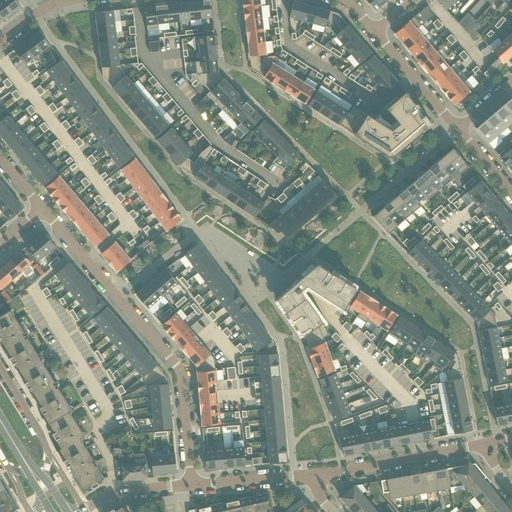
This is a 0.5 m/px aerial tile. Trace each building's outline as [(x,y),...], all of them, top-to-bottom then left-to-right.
[(1,0),(0,0),(0,15),(3,20),(12,14),(1,0)] [(15,0),(1,0),(12,14),(21,7),(15,0)] [(201,19),(212,18),(209,0),(205,0),(199,1),(201,19)] [(244,8),(260,6),(259,0),(242,0),(243,4),(244,4),(244,7),(243,7),(244,8)] [(365,0),(375,11),(387,0),(365,0)] [(436,0),(447,11),(458,0),(457,0),(436,0)] [(511,0),(500,0),(503,2),(497,10),(501,13),(507,6),(508,7),(511,1),(511,0)] [(201,19),(199,1),(188,2),(190,20),(201,19)] [(301,20),(306,4),(294,1),(289,17),(301,20)] [(190,20),(188,2),(177,3),(179,21),(190,20)] [(179,21),(177,3),(166,5),(169,23),(179,21)] [(313,24),(317,8),(306,4),(301,20),(313,24)] [(156,6),(158,24),(169,23),(166,5),(156,6)] [(260,6),(244,8),(244,10),(245,13),(244,13),(245,20),(262,18),(270,17),(268,5),(260,6)] [(414,17),(420,25),(421,26),(421,25),(433,15),(432,15),(428,10),(430,9),(428,5),(414,17)] [(156,6),(144,7),(147,30),(148,36),(159,35),(159,29),(158,24),(156,6)] [(325,27),(329,11),(317,8),(313,24),(325,27)] [(96,24),(114,22),(113,11),(95,13),(96,24)] [(335,36),(348,26),(338,14),(329,11),(325,27),(328,28),(335,36)] [(468,13),(458,23),(464,29),(465,31),(466,31),(474,23),(476,21),(474,20),(468,13)] [(395,35),(402,42),(416,30),(421,26),(420,25),(414,17),(394,34),(395,35)] [(262,18),(245,20),(246,28),(246,27),(247,30),(246,31),(246,32),(263,30),(262,18)] [(114,22),(96,24),(98,35),(116,33),(114,22)] [(402,42),(408,50),(423,37),(428,33),(421,25),(421,26),(417,29),(416,30),(402,42)] [(343,45),(356,35),(348,26),(335,36),(343,45)] [(263,30),(246,32),(247,34),(247,33),(248,36),(247,36),(248,44),(264,42),(263,30)] [(39,31),(30,37),(41,52),(50,46),(39,31)] [(99,45),(117,43),(116,33),(98,35),(99,45)] [(203,36),(193,37),(194,50),(199,50),(199,49),(215,47),(215,46),(214,37),(214,35),(203,36)] [(351,55),(363,44),(356,35),(343,45),(351,55)] [(501,43),(508,50),(511,55),(511,36),(511,35),(501,43)] [(30,37),(22,44),(33,58),(41,52),(30,37)] [(408,50),(415,58),(429,45),(423,37),(408,50)] [(158,41),(148,42),(150,52),(160,51),(158,41)] [(264,42),(248,44),(249,51),(250,54),(249,54),(249,56),(259,55),(266,54),(273,54),(272,41),(264,42)] [(117,43),(99,45),(100,56),(118,54),(117,43)] [(498,58),(502,63),(503,63),(511,55),(508,50),(501,43),(492,51),(498,58)] [(22,44),(14,50),(25,65),(33,58),(22,44)] [(363,44),(351,55),(359,64),(371,53),(363,44)] [(415,58),(421,65),(436,53),(429,45),(415,58)] [(200,61),(217,59),(217,58),(216,58),(215,49),(215,47),(199,49),(199,50),(200,61)] [(436,53),(421,65),(428,73),(443,60),(446,57),(440,49),(436,53)] [(101,67),(119,65),(118,54),(100,56),(101,67)] [(259,55),(249,56),(249,57),(250,57),(251,69),(264,77),(273,63),(276,57),(274,56),(266,57),(261,65),(260,64),(259,55)] [(369,75),(381,65),(373,55),(360,66),(369,75)] [(502,63),(498,58),(487,68),(488,69),(491,72),(491,73),(503,63),(502,63)] [(194,62),(189,63),(191,74),(196,73),(196,74),(202,73),(216,71),(216,72),(218,72),(218,70),(217,61),(217,59),(200,61),(194,61),(194,62)] [(51,68),(46,71),(53,80),(68,69),(61,60),(51,68)] [(428,73),(434,81),(449,68),(443,60),(428,73)] [(274,84),(283,70),(273,63),(264,77),(270,81),(271,81),(273,83),(274,84)] [(112,88),(126,76),(120,69),(119,65),(101,67),(102,77),(112,88)] [(381,65),(369,75),(376,84),(389,74),(381,65)] [(434,81),(441,88),(456,76),(449,68),(434,81)] [(68,69),(53,80),(60,89),(74,78),(68,69)] [(283,70),(274,84),(275,85),(276,84),(278,86),(284,90),(293,76),(283,70)] [(216,72),(216,71),(202,73),(197,78),(201,82),(210,91),(210,92),(223,79),(223,78),(223,79),(217,73),(217,72),(216,72)] [(351,74),(348,78),(353,81),(356,78),(358,75),(355,71),(351,74)] [(376,84),(385,94),(397,83),(389,74),(376,84)] [(126,76),(112,88),(119,96),(133,84),(126,76)] [(293,76),(284,90),(291,94),(293,96),(294,97),(303,83),(293,76)] [(441,88),(447,96),(462,83),(456,76),(441,88)] [(74,78),(60,89),(63,93),(66,98),(81,87),(74,78)] [(303,83),(294,97),(295,98),(296,97),(298,99),(305,103),(314,90),(317,85),(306,78),(303,83)] [(214,102),(231,86),(230,85),(230,86),(224,80),(223,79),(210,92),(210,91),(206,95),(214,102)] [(447,96),(455,104),(473,89),(472,88),(466,80),(462,83),(447,96)] [(133,84),(119,96),(126,104),(140,92),(144,89),(138,81),(133,85),(133,84)] [(222,110),(238,94),(237,93),(232,88),(232,87),(231,86),(214,102),(222,110)] [(317,91),(308,105),(318,112),(327,98),(330,93),(331,92),(320,86),(317,91)] [(81,87),(66,98),(73,106),(87,95),(81,87)] [(133,113),(147,101),(140,92),(126,104),(133,113)] [(327,98),(318,112),(329,118),(337,104),(340,100),(330,93),(327,98)] [(424,115),(426,114),(416,103),(415,104),(405,93),(399,98),(386,108),(399,123),(391,129),(375,119),(368,115),(367,115),(354,135),(391,158),(405,147),(409,144),(417,137),(421,133),(432,124),(424,115)] [(222,110),(218,115),(225,122),(229,118),(246,102),(245,101),(239,95),(238,94),(222,110)] [(87,95),(73,106),(79,115),(94,104),(87,95)] [(503,104),(503,105),(511,115),(511,96),(511,97),(511,98),(504,105),(503,104)] [(337,104),(329,118),(339,125),(344,117),(348,111),(351,105),(341,99),(340,100),(337,104)] [(147,101),(133,113),(140,121),(154,109),(147,101)] [(229,118),(225,122),(233,130),(236,126),(237,127),(241,123),(240,122),(253,109),(253,108),(252,109),(247,103),(246,102),(229,118)] [(94,104),(79,115),(86,124),(100,113),(94,104)] [(154,109),(140,121),(147,129),(161,117),(166,113),(158,105),(154,109)] [(502,105),(503,105),(495,112),(494,113),(494,112),(494,113),(495,114),(506,127),(511,122),(511,115),(503,105),(502,105)] [(354,135),(367,115),(367,114),(354,106),(349,114),(354,116),(350,121),(344,117),(339,125),(354,135)] [(241,123),(237,127),(244,134),(244,135),(261,117),(260,116),(254,111),(255,110),(253,109),(240,122),(241,123)] [(493,113),(494,113),(486,120),(485,120),(484,120),(497,135),(506,127),(495,114),(494,113),(494,112),(493,113)] [(100,113),(86,124),(92,132),(107,121),(100,113)] [(4,118),(0,121),(0,135),(0,136),(14,124),(7,116),(4,118)] [(161,117),(147,129),(155,137),(169,126),(161,117)] [(261,140),(272,129),(271,127),(269,126),(269,125),(268,124),(267,124),(265,122),(266,122),(264,120),(252,131),(261,140)] [(476,128),(475,128),(488,143),(494,149),(503,142),(497,135),(484,120),(484,121),(476,128)] [(107,121),(92,132),(99,141),(113,130),(107,121)] [(14,124),(0,136),(7,144),(21,132),(14,124)] [(164,148),(178,136),(171,128),(157,140),(164,148)] [(272,129),(261,140),(269,149),(281,137),(279,136),(277,134),(277,133),(276,132),(275,132),(274,131),(274,130),(272,129)] [(113,130),(99,141),(105,150),(120,139),(113,130)] [(21,132),(7,144),(14,152),(28,141),(21,132)] [(171,157),(185,145),(178,136),(164,148),(171,157)] [(277,157),(278,157),(289,146),(288,144),(287,144),(286,143),(286,142),(285,141),(284,141),(282,139),(283,139),(281,137),(269,149),(277,157)] [(238,142),(231,138),(228,144),(234,148),(238,142)] [(120,139),(105,150),(112,159),(127,147),(120,139)] [(28,141),(14,152),(21,161),(35,149),(28,141)] [(186,158),(187,158),(193,153),(185,145),(171,157),(178,165),(186,158)] [(203,163),(204,164),(210,154),(214,149),(209,146),(200,153),(197,159),(194,163),(187,158),(186,158),(178,165),(182,169),(188,173),(194,177),(203,163)] [(277,157),(272,162),(278,166),(283,169),(298,154),(296,153),(294,151),(294,150),(292,149),(291,148),(291,147),(289,146),(278,157),(277,157)] [(127,147),(112,159),(119,167),(133,156),(127,147)] [(455,170),(459,174),(468,167),(453,148),(444,156),(455,170)] [(511,148),(510,150),(505,154),(502,157),(501,158),(508,167),(511,163),(511,148)] [(35,149),(21,161),(29,169),(43,157),(35,149)] [(444,156),(436,162),(448,176),(455,170),(444,156)] [(43,157),(29,169),(36,177),(50,166),(43,157)] [(135,159),(120,170),(127,179),(142,167),(141,166),(141,167),(135,159)] [(272,162),(267,170),(272,174),(278,166),(272,162)] [(436,162),(428,169),(440,183),(443,187),(451,180),(448,176),(436,162)] [(204,164),(203,163),(194,177),(204,184),(213,170),(204,164)] [(50,166),(36,177),(43,186),(57,174),(50,166)] [(213,170),(204,184),(214,191),(223,177),(224,177),(227,173),(222,170),(216,166),(213,170)] [(303,174),(305,176),(312,169),(309,166),(302,172),(303,174)] [(142,167),(127,179),(134,187),(148,176),(142,169),(143,168),(142,167)] [(312,169),(305,176),(307,179),(315,173),(312,169)] [(428,169),(420,176),(432,190),(435,193),(443,187),(440,183),(428,169)] [(59,176),(45,188),(52,196),(66,185),(59,176)] [(148,176),(134,187),(140,196),(155,185),(154,184),(148,176)] [(420,176),(413,182),(425,196),(428,200),(435,193),(432,190),(420,176)] [(223,177),(214,191),(224,197),(233,184),(224,177),(223,177)] [(319,177),(311,183),(314,187),(328,203),(328,202),(327,201),(332,197),(333,199),(336,195),(323,179),(322,180),(319,177)] [(464,194),(460,198),(467,206),(471,202),(473,201),(479,207),(493,195),(487,189),(480,181),(464,194)] [(417,203),(425,196),(413,182),(405,189),(417,203)] [(1,183),(0,184),(0,198),(9,192),(1,183)] [(234,204),(243,190),(233,184),(224,197),(234,204)] [(66,185),(52,196),(59,205),(73,193),(66,185)] [(155,185),(140,196),(147,205),(161,194),(155,186),(156,186),(155,185)] [(328,203),(314,187),(306,194),(320,210),(320,209),(319,208),(323,204),(324,206),(328,203)] [(405,189),(397,195),(409,209),(412,213),(420,206),(417,203),(405,189)] [(243,190),(234,204),(244,210),(253,197),(243,190)] [(9,192),(0,198),(0,209),(2,212),(16,200),(9,192)] [(73,193),(59,205),(66,213),(80,201),(73,193)] [(161,194),(147,205),(153,213),(168,202),(167,201),(161,194)] [(320,210),(306,194),(298,201),(311,217),(312,216),(311,215),(315,211),(316,213),(320,210)] [(397,195),(389,202),(401,216),(404,220),(412,213),(409,209),(397,195)] [(485,214),(499,202),(493,195),(479,207),(485,214)] [(294,196),(286,204),(290,208),(303,224),(304,223),(303,222),(307,218),(308,220),(311,217),(298,201),(294,196)] [(253,197),(244,210),(254,217),(263,204),(264,204),(253,197)] [(16,200),(2,212),(9,220),(23,208),(16,200)] [(80,201),(66,213),(73,221),(87,210),(80,201)] [(168,202),(153,213),(160,222),(175,211),(168,203),(169,203),(168,202)] [(389,202),(382,209),(394,223),(397,226),(404,220),(401,216),(389,202)] [(499,202),(485,214),(491,222),(505,210),(499,202)] [(303,224),(290,208),(282,215),(295,231),(295,230),(294,229),(299,225),(300,227),(303,224)] [(385,230),(389,234),(398,227),(394,223),(382,209),(373,216),(385,230)] [(87,210),(73,221),(80,230),(94,218),(87,210)] [(505,210),(491,222),(498,229),(511,217),(505,210)] [(175,211),(160,222),(166,231),(181,220),(180,218),(175,211)] [(295,231),(282,215),(268,226),(278,233),(280,231),(286,238),(287,238),(286,236),(294,230),(295,231)] [(511,217),(498,229),(504,237),(511,229),(511,217)] [(94,218),(80,230),(87,238),(101,226),(94,218)] [(101,226),(87,238),(89,240),(94,246),(95,246),(108,235),(108,234),(101,226)] [(43,232),(35,240),(47,254),(55,246),(43,232)] [(408,249),(412,245),(409,242),(407,239),(402,243),(408,249)] [(35,240),(26,247),(38,261),(47,254),(35,240)] [(427,249),(428,248),(421,240),(408,253),(415,261),(427,249)] [(256,256),(265,248),(259,241),(250,248),(256,256)] [(115,242),(101,254),(109,263),(122,251),(115,242)] [(199,244),(185,255),(191,264),(206,253),(199,244)] [(20,252),(11,260),(21,272),(25,277),(34,270),(39,277),(43,274),(44,273),(25,248),(20,252)] [(428,248),(427,249),(415,261),(423,269),(424,268),(435,257),(436,256),(428,248)] [(108,263),(116,272),(130,260),(122,251),(108,263)] [(206,253),(191,264),(198,272),(212,261),(206,253)] [(436,256),(435,257),(424,268),(423,269),(431,276),(435,272),(443,264),(444,264),(436,256)] [(11,260),(0,269),(10,281),(21,272),(11,260)] [(212,261),(198,272),(204,281),(219,270),(212,261)] [(69,263),(55,275),(62,283),(76,271),(69,263)] [(294,284),(276,299),(277,300),(281,305),(284,309),(303,337),(304,336),(319,326),(322,323),(321,322),(298,290),(306,284),(310,287),(343,308),(344,309),(347,311),(360,291),(355,289),(317,264),(308,272),(303,276),(294,284)] [(443,264),(435,272),(431,276),(433,279),(438,284),(439,284),(446,277),(451,272),(451,271),(444,264),(443,264)] [(0,269),(0,288),(0,289),(10,281),(0,269)] [(166,269),(158,276),(170,290),(178,283),(169,273),(166,269)] [(219,270),(204,281),(211,290),(225,279),(219,270)] [(76,271),(62,283),(69,291),(83,280),(76,271)] [(451,271),(451,272),(446,277),(439,284),(438,284),(446,292),(457,281),(459,279),(451,271)] [(158,276),(151,282),(163,296),(170,290),(158,276)] [(225,279),(211,290),(217,299),(232,288),(225,279)] [(457,281),(446,292),(454,300),(454,299),(467,287),(459,279),(457,281)] [(83,280),(69,291),(77,300),(91,288),(83,280)] [(151,282),(143,288),(155,302),(160,309),(168,302),(163,296),(151,282)] [(467,287),(454,299),(454,300),(461,307),(462,307),(474,295),(471,291),(467,287)] [(91,288),(77,300),(84,308),(98,296),(91,288)] [(143,288),(136,295),(148,309),(155,302),(143,288)] [(232,288),(217,299),(224,307),(238,296),(232,288)] [(0,293),(0,295),(7,304),(12,300),(4,290),(0,293)] [(369,297),(360,291),(347,311),(357,317),(369,297)] [(470,314),(482,302),(474,295),(462,307),(461,307),(469,315),(470,314)] [(98,296),(84,308),(91,317),(105,305),(100,299),(98,296)] [(238,296),(224,307),(230,316),(245,305),(238,296)] [(379,303),(369,297),(357,317),(366,323),(367,321),(379,303)] [(478,322),(490,310),(482,303),(482,302),(470,314),(469,315),(477,323),(478,322)] [(388,309),(379,303),(367,321),(376,327),(378,325),(388,309)] [(245,305),(230,316),(237,325),(252,314),(245,305)] [(107,307),(93,319),(100,327),(114,315),(107,307)] [(378,325),(387,331),(397,315),(388,309),(378,325)] [(0,338),(6,347),(25,335),(10,310),(0,316),(0,338)] [(478,322),(477,323),(479,332),(481,332),(497,329),(494,314),(490,310),(478,322)] [(176,313),(162,325),(167,332),(168,333),(182,321),(176,313)] [(252,314),(237,325),(243,333),(258,322),(252,314)] [(114,315),(100,327),(107,335),(121,323),(114,315)] [(388,334),(385,340),(394,346),(398,340),(399,338),(409,323),(399,317),(389,332),(388,334)] [(182,321),(168,333),(169,334),(175,340),(180,336),(189,329),(182,321)] [(258,322),(243,333),(250,342),(265,331),(258,322)] [(121,323),(107,335),(114,344),(128,332),(121,323)] [(407,344),(417,328),(409,323),(399,338),(407,344)] [(325,343),(319,326),(304,336),(303,337),(307,349),(308,349),(311,347),(325,343)] [(414,354),(427,335),(417,328),(407,344),(405,348),(414,354)] [(180,336),(175,340),(175,341),(176,343),(177,343),(181,348),(185,352),(185,353),(199,341),(199,340),(189,329),(180,336)] [(483,342),(499,339),(497,329),(481,332),(479,332),(481,343),(483,342)] [(265,331),(250,342),(257,351),(271,340),(265,331)] [(128,332),(114,344),(121,352),(135,340),(128,332)] [(12,364),(15,363),(21,372),(41,360),(25,335),(6,347),(11,357),(9,358),(12,364)] [(427,335),(414,354),(424,360),(426,356),(436,341),(427,335)] [(501,349),(499,339),(483,342),(481,343),(483,353),(501,350),(501,349)] [(135,340),(121,352),(128,360),(142,348),(135,340)] [(199,341),(185,353),(189,358),(194,363),(193,363),(195,365),(196,365),(201,361),(210,353),(199,341)] [(435,361),(444,346),(436,341),(426,356),(435,361)] [(307,349),(311,358),(323,354),(328,352),(325,343),(311,347),(308,349),(307,349)] [(444,367),(454,352),(444,346),(435,361),(432,365),(441,371),(444,367)] [(142,348),(128,360),(135,368),(149,357),(142,348)] [(501,350),(483,353),(485,364),(503,360),(503,359),(508,358),(506,348),(501,349),(501,350)] [(331,361),(328,352),(323,354),(311,358),(311,359),(314,367),(331,361)] [(457,354),(454,352),(444,367),(441,371),(446,374),(447,381),(462,378),(457,354)] [(201,361),(196,365),(196,366),(197,372),(196,372),(197,373),(216,371),(215,359),(210,353),(201,361)] [(277,353),(259,355),(260,366),(278,364),(277,353)] [(149,357),(135,368),(142,377),(156,365),(149,357)] [(21,372),(27,382),(24,383),(28,389),(30,388),(36,397),(39,402),(37,404),(43,414),(45,412),(48,416),(45,417),(48,422),(68,410),(69,411),(71,410),(59,390),(56,385),(41,360),(21,372)] [(487,374),(490,374),(505,371),(503,360),(485,364),(487,374)] [(314,367),(318,377),(335,371),(331,361),(314,367)] [(278,364),(260,366),(261,377),(279,375),(278,364)] [(156,365),(142,377),(150,386),(168,384),(167,378),(156,365)] [(216,371),(197,373),(197,374),(198,383),(216,381),(223,380),(223,370),(216,371)] [(505,371),(490,374),(487,374),(489,385),(507,381),(505,371)] [(340,384),(336,373),(319,380),(322,390),(340,384)] [(279,375),(261,377),(262,388),(280,386),(279,375)] [(444,382),(437,384),(439,394),(446,392),(464,388),(462,378),(447,381),(444,381),(444,382)] [(198,383),(198,386),(199,393),(199,397),(199,399),(218,397),(218,396),(216,381),(198,383)] [(168,384),(150,386),(151,397),(169,395),(168,384)] [(326,400),(343,394),(340,384),(322,390),(326,400)] [(280,386),(262,388),(263,398),(281,397),(280,386)] [(464,388),(446,392),(448,402),(466,399),(464,388)] [(347,405),(343,394),(326,400),(330,411),(347,405)] [(169,395),(151,397),(152,408),(170,406),(169,395)] [(218,397),(199,399),(200,405),(201,412),(200,412),(200,415),(201,414),(201,415),(207,414),(219,413),(218,397)] [(281,397),(263,398),(264,409),(282,408),(281,397)] [(448,402),(450,413),(468,409),(466,399),(448,402)] [(511,403),(503,406),(507,424),(511,422),(511,403)] [(351,415),(347,405),(330,411),(334,421),(351,415)] [(170,406),(152,408),(153,419),(171,417),(170,406)] [(507,424),(503,406),(493,408),(497,426),(507,424)] [(282,408),(264,409),(265,420),(283,418),(282,408)] [(450,413),(443,414),(445,425),(452,423),(470,420),(468,409),(450,413)] [(58,444),(61,449),(79,438),(80,439),(84,436),(69,411),(68,410),(48,422),(54,433),(52,434),(56,440),(58,439),(60,442),(58,444)] [(207,414),(201,415),(202,424),(201,424),(201,426),(202,426),(220,424),(219,413),(207,414)] [(171,417),(153,419),(154,430),(172,428),(171,417)] [(283,418),(265,420),(266,431),(284,429),(283,418)] [(413,427),(416,442),(419,441),(423,440),(433,438),(429,420),(419,422),(419,426),(416,426),(413,427)] [(452,423),(445,425),(447,435),(454,433),(454,434),(472,430),(470,420),(452,423)] [(410,443),(416,442),(413,427),(408,428),(407,424),(397,426),(399,438),(401,444),(410,443)] [(129,426),(122,430),(125,435),(132,431),(129,426)] [(391,446),(401,444),(399,438),(397,426),(388,428),(391,446)] [(382,448),(391,446),(388,428),(378,430),(382,448)] [(284,429),(266,431),(267,442),(285,440),(284,429)] [(372,450),(382,448),(378,430),(368,432),(372,450)] [(368,432),(359,434),(362,452),(372,450),(368,432)] [(362,452),(359,434),(349,436),(353,453),(353,454),(362,452)] [(349,436),(340,438),(343,456),(353,454),(353,453),(349,436)] [(79,438),(61,449),(59,450),(65,460),(63,461),(66,467),(69,466),(76,477),(96,465),(80,439),(79,438)] [(285,440),(267,442),(268,453),(286,451),(285,440)] [(243,447),(233,448),(235,467),(245,466),(243,447)] [(233,448),(224,449),(225,468),(235,467),(233,448)] [(224,449),(214,450),(216,468),(225,468),(224,449)] [(214,450),(204,451),(206,469),(216,468),(214,450)] [(286,451),(268,453),(269,464),(287,462),(286,451)] [(133,456),(133,463),(134,472),(135,479),(147,478),(147,474),(152,474),(151,456),(151,452),(149,453),(145,454),(145,453),(143,453),(143,454),(135,455),(135,454),(133,454),(133,456)] [(174,454),(163,455),(164,473),(176,472),(174,454)] [(163,455),(151,456),(152,474),(164,473),(163,455)] [(123,464),(121,464),(123,480),(135,479),(134,472),(133,463),(133,456),(128,457),(128,463),(123,464)] [(464,465),(442,469),(443,472),(446,489),(465,485),(472,494),(486,483),(483,479),(486,477),(482,472),(475,463),(471,464),(468,461),(464,465)] [(76,477),(84,490),(91,486),(92,489),(98,485),(97,482),(104,478),(96,465),(76,477)] [(435,491),(446,489),(442,469),(431,471),(435,491)] [(424,493),(435,491),(431,471),(420,473),(424,493)] [(413,495),(424,493),(420,473),(409,475),(413,495)] [(402,497),(413,495),(409,475),(398,477),(402,497)] [(390,499),(402,497),(398,477),(381,481),(383,493),(389,492),(390,499)] [(0,511),(8,511),(16,507),(0,479),(0,511)] [(472,494),(480,503),(493,491),(486,483),(472,494)] [(354,486),(340,497),(347,506),(361,494),(363,492),(367,492),(362,485),(354,486)] [(480,503),(487,511),(501,500),(493,491),(480,503)] [(252,496),(252,497),(255,511),(266,511),(266,509),(270,508),(266,493),(252,496)] [(347,506),(352,511),(357,511),(368,503),(361,494),(347,506)] [(376,497),(382,503),(385,501),(379,494),(376,497)] [(252,497),(238,500),(240,511),(253,511),(255,511),(252,497)] [(240,511),(238,500),(225,503),(226,511),(240,511)] [(487,511),(503,511),(508,509),(501,500),(487,511)] [(226,511),(225,503),(211,506),(212,511),(226,511)] [(357,511),(374,511),(375,511),(368,503),(357,511)]
